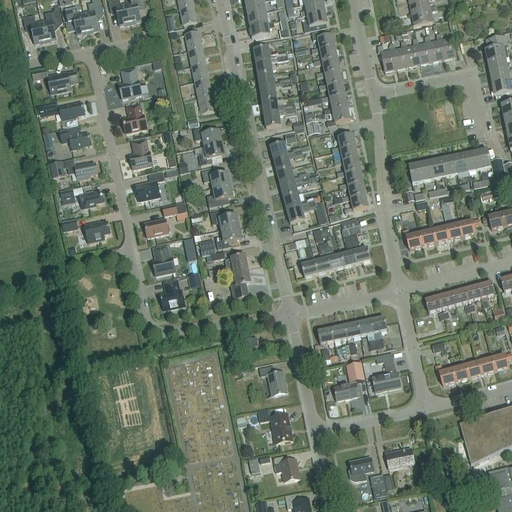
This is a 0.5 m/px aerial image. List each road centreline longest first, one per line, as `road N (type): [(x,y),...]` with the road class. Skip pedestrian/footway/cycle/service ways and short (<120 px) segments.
road 1 (residential): [(89,53),(127,254),(150,330),(290,315)]
road 2 (residential): [(290,315),(222,0)]
road 3 (residential): [(400,291),(375,96)]
road 4 (residential): [(483,136),(471,78),(375,96)]
road 5 (residential): [(314,435),(290,315)]
road 6 (residential): [(425,410),(400,291)]
